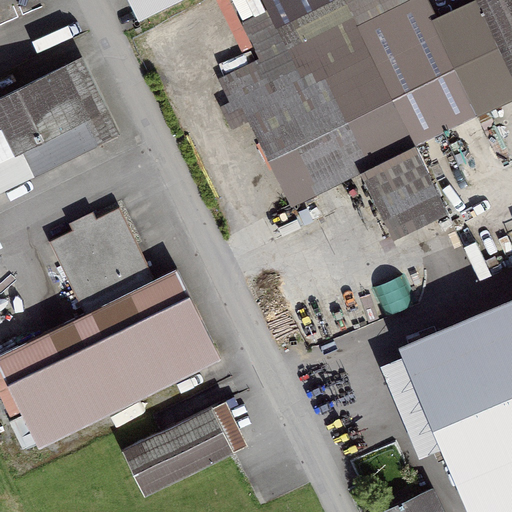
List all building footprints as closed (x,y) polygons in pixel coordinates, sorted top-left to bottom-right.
[(116,0),(125,19),(165,0),(116,0)] [(422,0),(335,0),(334,1),(410,154),(511,101),(511,98),(506,86),(465,1),(432,18),(422,0)] [(511,0),(466,0),(465,1),(506,86),(511,82),(511,0)] [(440,213),(410,154),(334,1),(277,30),(270,16),(239,32),(255,63),(216,83),(283,215),(355,179),(386,241),(440,213)] [(0,4),(0,24),(8,21),(0,4)] [(0,199),(126,140),(88,60),(11,96),(3,81),(0,82),(0,199)] [(91,318),(0,360),(0,364),(39,449),(231,360),(190,272),(163,285),(128,210),(56,244),(91,318)] [(420,431),(456,506),(494,488),(505,511),(511,511),(511,342),(446,373),(464,411),(420,431)] [(311,368),(334,415),(385,390),(363,344),(311,368)] [(226,405),(122,453),(143,499),(247,451),(226,405)] [(440,511),(433,493),(390,511),(440,511)]
